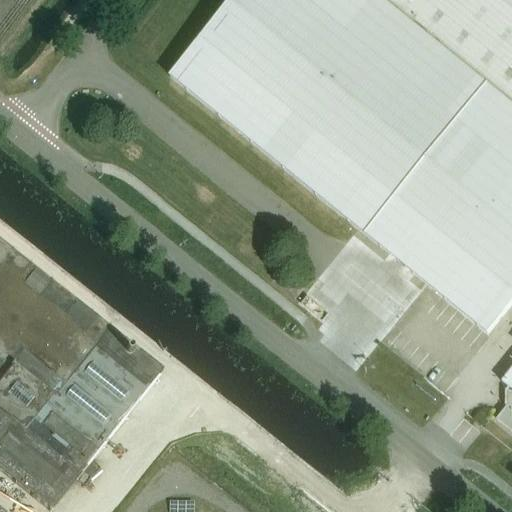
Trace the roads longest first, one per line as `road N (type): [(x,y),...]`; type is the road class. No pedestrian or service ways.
road 1 (tertiary): [(16,135),(484,511)]
road 2 (unknown): [(415,456),(384,495),(352,506),(195,387)]
road 3 (unclassified): [(16,135),(120,0)]
